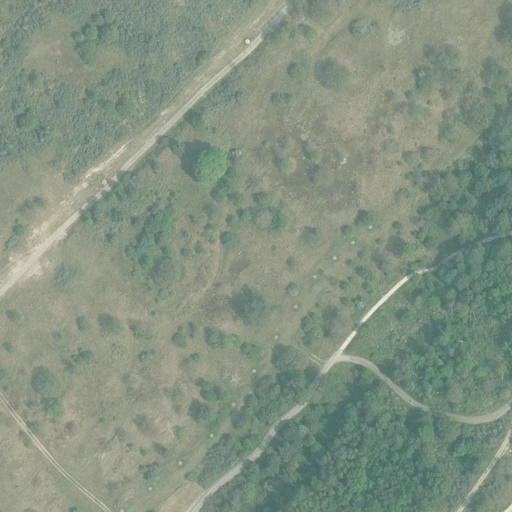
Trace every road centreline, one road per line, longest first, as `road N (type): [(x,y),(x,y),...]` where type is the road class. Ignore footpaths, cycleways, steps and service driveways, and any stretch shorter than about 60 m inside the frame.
road 1 (track): [(98,502),(94,453),(123,420),(168,336),(218,282),(236,198),(313,110),(314,58),(331,31),(361,10)]
road 2 (track): [(0,296),(296,0)]
road 3 (track): [(384,227),(311,296),(182,478),(136,511)]
road 4 (track): [(108,511),(0,397)]
